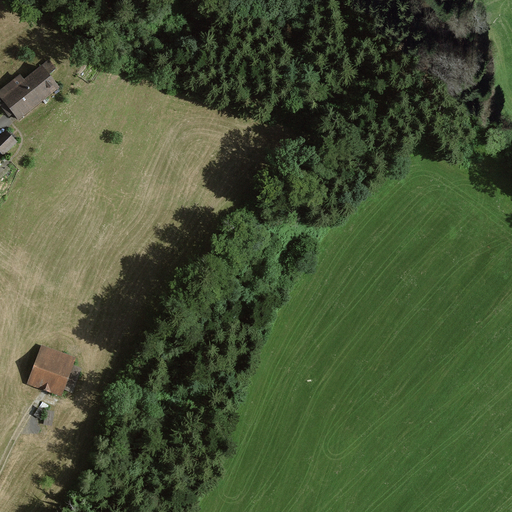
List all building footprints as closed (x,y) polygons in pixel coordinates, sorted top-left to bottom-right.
[(0,105),(9,117),(15,112),(21,120),(64,88),(52,72),(57,68),(51,59),(42,66),(44,68),(25,82),(21,76),(0,91),(0,105)] [(0,144),(10,156),(24,143),(12,130),(0,141),(0,144)] [(0,178),(9,170),(0,160),(0,178)] [(30,386),(71,398),(82,360),(41,348),(30,386)] [(62,414),(53,412),(51,426),(60,427),(62,414)]
